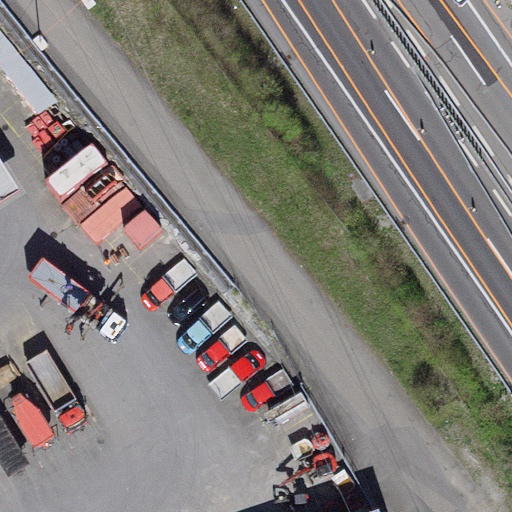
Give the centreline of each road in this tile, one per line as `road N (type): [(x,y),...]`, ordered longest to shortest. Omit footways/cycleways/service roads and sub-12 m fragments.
road 1 (motorway): [(323,0),(511,275)]
road 2 (motorway): [(511,126),(425,0)]
